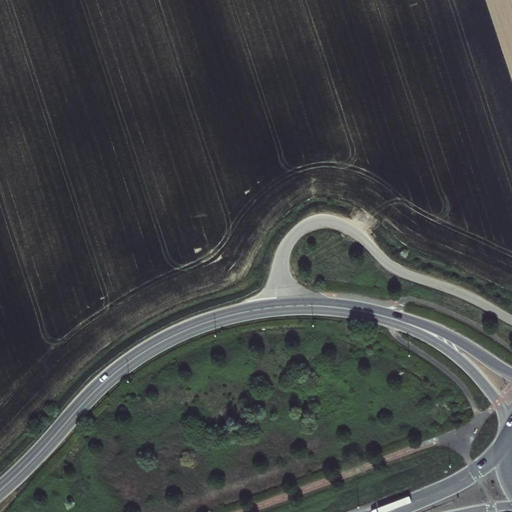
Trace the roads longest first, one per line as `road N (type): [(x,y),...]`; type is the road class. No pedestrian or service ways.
road 1 (tertiary): [(395,319),(307,305),(240,312),(177,333),(95,389),(0,490)]
road 2 (tertiary): [(395,319),(468,366),(496,398),(510,433)]
road 3 (trunk): [(507,443),(470,474),(391,511)]
road 4 (tertiary): [(511,374),(448,336),(395,319)]
